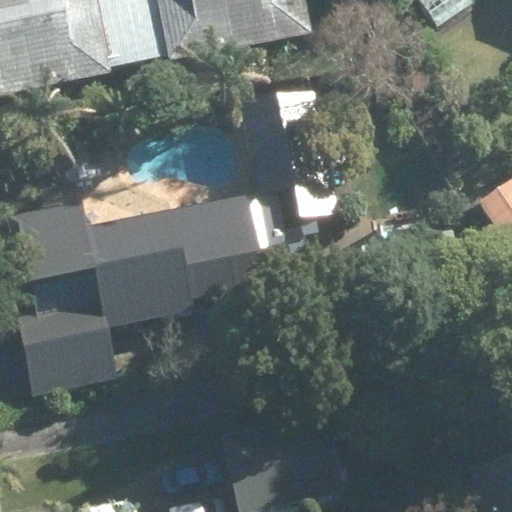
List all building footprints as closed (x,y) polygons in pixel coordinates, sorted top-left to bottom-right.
[(82,0),(0,0),(0,114),(103,92),(82,0)] [(149,0),(166,78),(309,49),(299,0),(149,0)] [(471,12),(460,0),(423,0),(410,12),(435,42),(471,12)] [(511,253),(511,195),(510,192),(470,223),(500,263),(511,253)] [(101,351),(285,309),(276,266),(256,271),(241,205),(82,241),(75,211),(0,228),(0,234),(22,330),(5,334),(23,412),(110,392),(101,351)] [(214,459),(226,511),(330,511),(340,510),(322,434),(214,459)] [(511,511),(511,482),(459,493),(462,511),(511,511)]
